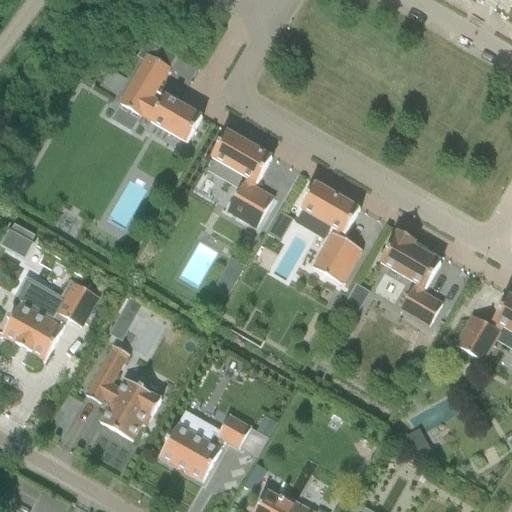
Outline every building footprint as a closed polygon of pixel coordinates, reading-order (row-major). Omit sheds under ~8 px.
[(186,146),(201,121),(155,94),(169,70),(148,58),(120,107),(140,119),(141,117),(150,123),(149,125),(186,146)] [(109,72),(99,88),(115,98),(124,82),(109,72)] [(256,231),(273,202),(253,190),(255,186),(256,187),(271,161),(226,135),(211,160),(247,182),(245,185),(244,184),(227,214),(256,231)] [(359,212),(314,186),(299,212),(335,233),(333,237),(332,236),(312,271),(341,288),(361,253),(341,241),(343,238),(344,238),(359,212)] [(429,330),(442,307),(422,295),(424,292),(425,292),(440,266),(412,250),(415,245),(398,235),(380,266),(416,287),(414,291),(413,290),(399,313),(429,330)] [(231,262),(221,278),(234,286),(244,269),(231,262)] [(0,338),(0,341),(1,342),(2,339),(44,363),(43,365),(44,366),(68,323),(81,331),(98,301),(72,286),(62,304),(27,284),(14,305),(19,308),(11,321),(10,320),(6,325),(8,326),(1,339),(0,338)] [(347,305),(362,312),(370,293),(356,286),(347,305)] [(511,301),(507,299),(492,325),(493,325),(491,330),(471,319),(454,349),(483,365),(500,336),(498,335),(501,330),(511,335),(511,301)] [(130,301),(123,312),(135,319),(142,308),(130,301)] [(141,427),(143,425),(140,424),(145,416),(150,419),(151,420),(161,403),(142,393),(144,391),(138,388),(137,390),(125,382),(119,392),(111,387),(128,357),(113,349),(85,399),(100,407),(103,401),(111,406),(100,426),(132,444),(141,427)] [(298,398),(293,407),(306,415),(312,405),(306,402),(298,398)] [(202,485),(221,453),(220,453),(225,444),(239,452),(250,432),(229,419),(218,438),(213,436),(208,446),(177,428),(169,442),(167,441),(163,448),(165,449),(159,460),(202,485)] [(265,420),(257,434),(268,440),(276,426),(265,420)] [(306,511),(295,505),(292,510),(282,504),(284,502),(281,500),(280,501),(266,494),(256,511),(306,511)]
